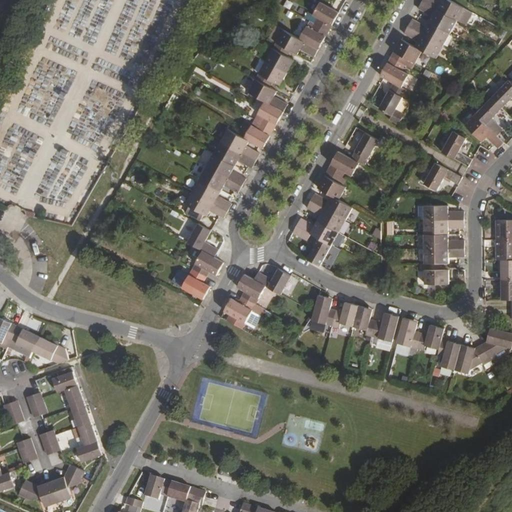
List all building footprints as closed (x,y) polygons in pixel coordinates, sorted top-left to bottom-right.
[(460,6),(449,0),(441,0),(440,2),(437,0),(423,0),(423,1),(457,21),(464,8),(460,6)] [(457,21),(423,1),(419,9),(422,10),(433,16),(430,22),(450,33),(457,21)] [(340,13),(321,2),(314,15),(319,17),(316,23),(330,30),(340,13)] [(450,33),(430,22),(426,27),(416,21),(413,19),(409,26),(444,46),(450,33)] [(330,30),(316,23),(313,28),(308,26),(300,38),(319,49),(330,30)] [(444,46),(409,26),(404,34),(407,35),(419,41),(415,47),(423,51),(436,58),(444,46)] [(300,38),(284,30),(277,42),(291,50),(298,54),(301,49),(315,57),(319,49),(300,38)] [(405,41),(401,39),(391,57),(404,65),(408,59),(416,64),(423,51),(415,47),(405,41)] [(291,50),(277,42),(267,61),(288,72),(295,60),(288,56),(291,50)] [(404,65),(391,57),(381,76),(384,77),(394,83),(402,87),(409,74),(402,70),(404,65)] [(288,72),(267,61),(256,79),(271,87),(274,82),(280,85),(288,72)] [(271,87),(256,79),(249,92),(265,101),(284,112),(288,104),(274,96),(277,91),(271,87)] [(510,80),(493,97),(503,107),(511,97),(511,82),(510,80)] [(402,87),(394,83),(380,109),(392,116),(407,90),(402,87)] [(493,97),(476,114),(498,135),(504,129),(493,118),(503,107),(493,97)] [(284,112),(265,101),(258,114),(263,117),(260,123),(274,130),(284,112)] [(440,116),(446,122),(450,118),(443,111),(440,116)] [(476,114),(466,125),(482,142),(487,138),(495,145),(498,148),(504,142),(498,135),(476,114)] [(274,130),(260,123),(256,128),(252,125),(245,138),(250,141),(260,147),(264,149),(274,130)] [(245,138),(229,129),(222,142),(256,161),(260,154),(257,152),(247,146),(250,141),(245,138)] [(466,138),(454,131),(443,152),(468,166),(473,159),(459,151),(466,138)] [(379,139),(366,132),(352,158),(360,162),(365,165),(379,139)] [(283,137),(277,147),(284,151),(290,140),(283,137)] [(256,161),(222,142),(214,154),(236,166),(239,161),(249,167),(252,168),(256,161)] [(342,153),(339,151),(329,169),(342,177),(345,171),(353,176),(360,162),(352,158),(342,153)] [(236,166),(214,154),(208,167),(242,186),(246,179),(243,177),(233,171),(236,166)] [(462,177),(436,163),(425,184),(437,191),(444,178),(458,185),(462,177)] [(242,186),(208,167),(200,180),(222,191),(224,186),(235,192),(238,193),(242,186)] [(342,177),(329,169),(318,187),(321,189),(332,195),(339,199),(347,187),(339,183),(342,177)] [(222,191),(200,180),(193,192),(228,212),(232,204),(229,202),(219,197),(222,191)] [(228,212),(193,192),(186,205),(207,216),(210,211),(221,217),(224,219),(228,212)] [(339,199),(332,195),(329,200),(318,194),(315,193),(311,200),(346,220),(353,207),(339,199)] [(346,220),(311,200),(307,207),(311,209),(321,214),(318,220),(339,232),(346,220)] [(448,206),(425,206),(425,220),(464,220),(465,211),(461,211),(448,211),(448,206)] [(301,218),(297,225),(311,233),(319,237),(332,245),(339,232),(318,220),(315,225),(304,220),(301,218)] [(511,219),(497,220),(498,240),(511,239),(511,219)] [(464,220),(425,220),(425,235),(449,234),(449,228),(461,228),(465,228),(464,220)] [(211,230),(199,223),(188,242),(203,250),(215,257),(219,250),(206,242),(211,230)] [(297,225),(293,232),(307,240),(311,233),(297,225)] [(449,234),(425,235),(425,249),(465,248),(465,240),(461,240),(449,240),(449,234)] [(332,245),(319,237),(307,259),(321,266),(332,245)] [(511,239),(498,240),(498,260),(503,260),(511,259),(511,239)] [(465,248),(425,249),(425,264),(440,263),(449,263),(449,257),(462,256),(465,257),(465,248)] [(215,257),(203,250),(193,269),(207,277),(210,271),(217,275),(224,262),(215,257)] [(511,259),(503,260),(503,280),(511,280),(511,259)] [(440,263),(425,264),(425,284),(449,284),(449,269),(441,269),(440,263)] [(292,275),(279,268),(273,280),(259,272),(255,280),(267,286),(281,294),(292,275)] [(207,277),(193,269),(183,287),(204,299),(211,286),(204,282),(207,277)] [(255,280),(246,274),(239,287),(246,291),(242,297),(257,304),(267,286),(255,280)] [(511,280),(503,280),(503,300),(511,300),(511,280)] [(328,298),(319,296),(315,313),(313,321),(333,326),(337,311),(331,309),(333,302),(327,300),(328,298)] [(257,304),(242,297),(239,303),(232,298),(225,311),(246,323),(257,304)] [(359,306),(351,304),(350,306),(345,305),(343,312),(337,311),(333,326),(339,327),(340,323),(354,327),(359,306)] [(367,308),(359,306),(354,327),(367,331),(366,335),(373,336),(377,321),(370,319),(372,312),(366,311),(367,308)] [(399,316),(392,314),(391,317),(386,316),(383,323),(377,321),(373,336),(393,342),(399,316)] [(413,320),(404,317),(398,343),(418,348),(422,333),(416,331),(417,324),(412,322),(413,320)] [(18,326),(0,318),(0,341),(2,343),(5,338),(10,340),(18,326)] [(41,337),(18,326),(10,340),(34,352),(41,337)] [(445,328),(436,326),(436,329),(430,327),(428,335),(422,333),(418,348),(424,350),(425,346),(439,349),(442,339),(445,328)] [(511,332),(494,328),(493,333),(489,333),(487,341),(482,344),(490,358),(509,347),(511,347),(511,332)] [(65,349),(41,337),(34,352),(59,363),(69,359),(65,349)] [(457,343),(442,339),(439,349),(438,355),(444,357),(442,367),(455,370),(461,348),(456,347),(457,343)] [(476,348),(468,346),(467,349),(461,348),(455,370),(469,374),(470,369),(490,358),(482,344),(476,348)] [(70,372),(53,379),(58,392),(65,389),(78,385),(76,377),(72,379),(70,372)] [(78,385),(65,389),(72,408),(85,404),(78,385)] [(41,392),(34,395),(35,400),(39,410),(46,406),(43,398),(41,392)] [(35,400),(29,402),(34,417),(41,415),(39,410),(35,400)] [(11,403),(4,405),(6,410),(9,420),(16,418),(12,408),(11,403)] [(85,404),(72,408),(79,427),(92,422),(85,404)] [(19,406),(12,408),(16,418),(18,423),(25,421),(19,406)] [(46,406),(39,410),(41,415),(48,413),(46,406)] [(92,422),(79,427),(85,446),(98,441),(92,422)] [(63,446),(76,441),(71,429),(58,434),(63,446)] [(47,432),(40,434),(45,450),(52,447),(49,437),(47,432)] [(56,435),(49,437),(52,447),(54,452),(61,450),(56,435)] [(31,438),(24,441),(26,446),(29,455),(36,453),(31,438)] [(24,441),(17,443),(19,449),(26,446),(24,441)] [(85,446),(78,449),(83,462),(99,456),(98,450),(101,449),(98,441),(85,446)] [(26,446),(19,449),(25,464),(31,461),(29,455),(26,446)] [(52,447),(45,450),(47,455),(54,452),(52,447)] [(36,453),(29,455),(31,461),(38,458),(36,453)] [(86,471),(71,465),(68,471),(83,478),(86,471)] [(65,477),(58,480),(59,483),(53,484),(59,502),(72,498),(68,488),(80,483),(83,478),(68,471),(65,477)] [(3,475),(0,475),(0,491),(15,486),(11,472),(3,475)] [(173,482),(158,477),(157,480),(151,478),(145,496),(160,500),(161,496),(168,497),(173,482)] [(26,481),(19,495),(26,498),(32,483),(26,481)] [(186,486),(173,482),(168,497),(187,503),(190,494),(205,499),(207,492),(192,487),(191,490),(185,487),(186,486)] [(38,486),(32,483),(26,498),(31,501),(42,497),(46,507),(59,502),(53,484),(47,487),(46,484),(38,486)] [(205,499),(190,494),(187,503),(184,511),(197,511),(200,505),(203,506),(205,499)] [(140,511),(143,502),(128,497),(126,504),(130,506),(128,511),(140,511)] [(259,508),(244,503),(242,510),(248,511),(273,511),(265,510),(264,511),(263,511),(258,510),(259,508)]
